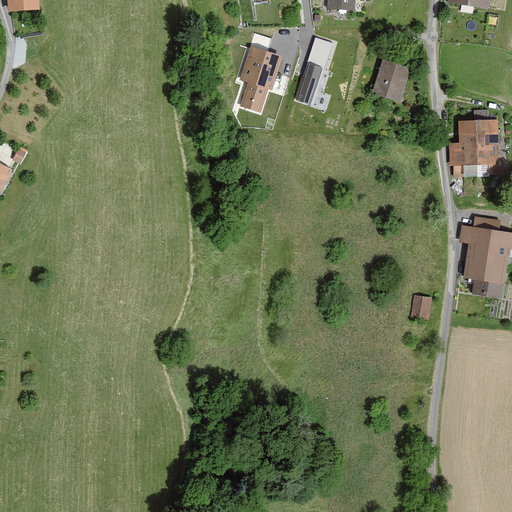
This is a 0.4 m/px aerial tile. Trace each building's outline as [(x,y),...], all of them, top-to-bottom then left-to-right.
[(38,0),(8,0),(10,10),(39,8),(38,0)] [(327,0),(327,9),(353,10),(353,0),(327,0)] [(446,0),(446,3),(488,9),(488,0),(446,0)] [(266,112),(282,52),(268,48),(271,37),(253,32),(241,79),(247,81),(240,105),(266,112)] [(317,34),(298,99),(315,104),(334,39),(317,34)] [(410,68),(382,60),(373,94),(400,102),(410,68)] [(492,119),(457,120),(458,142),(450,142),(451,165),(477,165),(478,173),(502,172),(500,135),(493,135),(492,119)] [(15,159),(23,162),(27,149),(20,147),(15,159)] [(0,194),(14,171),(0,163),(0,194)] [(474,216),(473,226),(499,230),(501,220),(474,216)] [(473,226),(462,225),(460,242),(469,243),(464,278),(475,280),(473,293),(504,298),(510,250),(511,250),(511,231),(499,230),(473,226)] [(431,297),(415,295),(412,316),(428,319),(431,297)]
